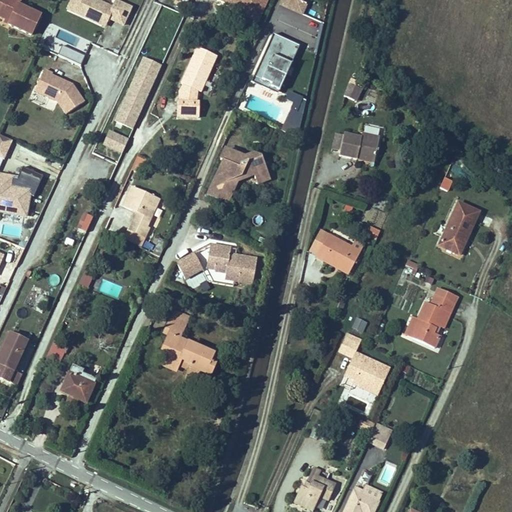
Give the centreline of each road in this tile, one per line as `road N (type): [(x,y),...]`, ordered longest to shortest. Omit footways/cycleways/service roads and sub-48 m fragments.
road 1 (unknown): [(76,471),(285,8)]
road 2 (unclassified): [(0,434),(160,511)]
